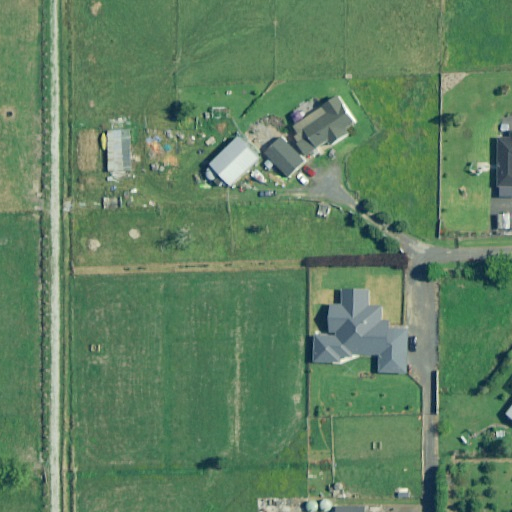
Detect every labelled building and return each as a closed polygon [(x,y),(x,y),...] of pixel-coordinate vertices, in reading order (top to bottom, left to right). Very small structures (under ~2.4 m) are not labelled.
[(358,124),(341,96),(325,106),(330,113),(307,128),(312,136),(300,143),(308,155),(330,142),(332,146),(351,134),(348,130),(358,124)] [(132,140),(132,130),(109,130),(109,171),(124,171),(124,140),(132,140)] [(511,131),(502,131),(500,186),(511,186),(511,131)] [(261,159),(240,137),(211,164),(232,186),(261,159)] [(307,162),(285,137),(267,153),(289,177),(307,162)] [(330,207),(321,204),(317,215),(326,218),(330,207)] [(411,330),(383,329),(381,383),(408,384),(411,330)] [(478,394),(458,394),(458,403),(478,403),(478,394)] [(478,411),(460,410),(459,422),(477,423),(478,411)] [(502,411),(486,410),(486,418),(501,420),(502,411)]
